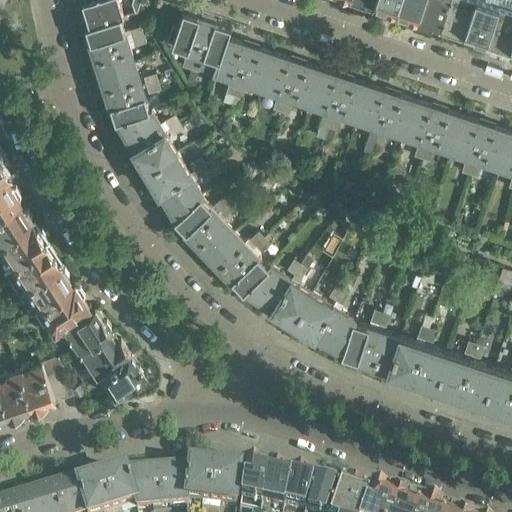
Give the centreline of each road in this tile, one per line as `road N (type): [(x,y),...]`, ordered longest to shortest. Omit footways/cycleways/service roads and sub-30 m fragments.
road 1 (residential): [(12,101),(61,224),(182,382),(216,409)]
road 2 (residential): [(256,348),(138,215),(82,123),(62,70)]
road 3 (residential): [(216,409),(511,503)]
road 4 (residential): [(511,450),(315,378),(256,348)]
road 5 (residential): [(511,83),(261,0)]
road 6 (residential): [(0,461),(73,437),(216,409)]
